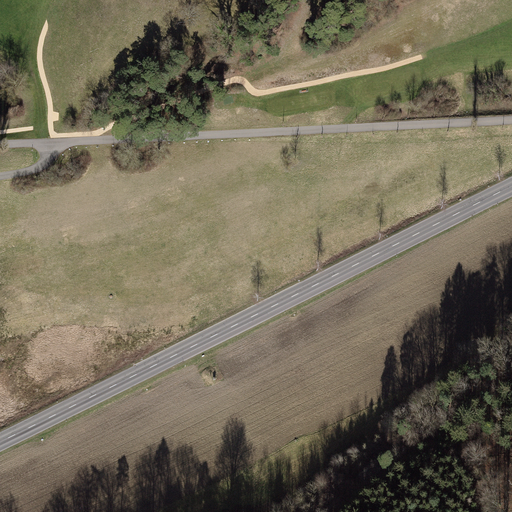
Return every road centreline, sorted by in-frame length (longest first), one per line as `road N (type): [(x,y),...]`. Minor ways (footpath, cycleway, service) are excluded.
road 1 (tertiary): [(511,188),(0,442)]
road 2 (unclassified): [(49,143),(511,121)]
